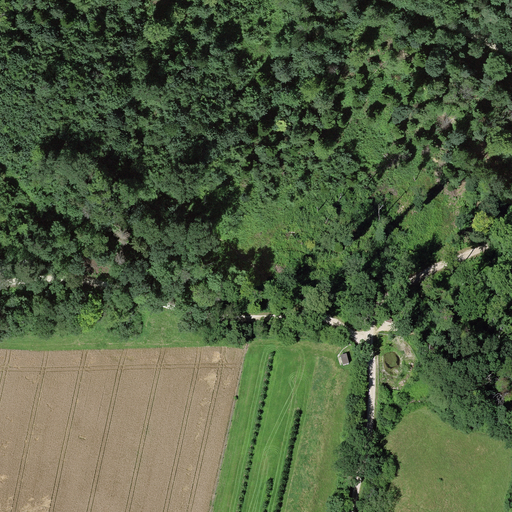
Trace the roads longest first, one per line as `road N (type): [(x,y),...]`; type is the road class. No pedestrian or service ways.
road 1 (track): [(366,338),(307,315),(242,319),(84,282),(0,282)]
road 2 (track): [(366,338),(384,295),(404,279),(511,236)]
road 3 (track): [(352,511),(370,433),(366,338)]
road 4 (track): [(388,0),(511,52)]
